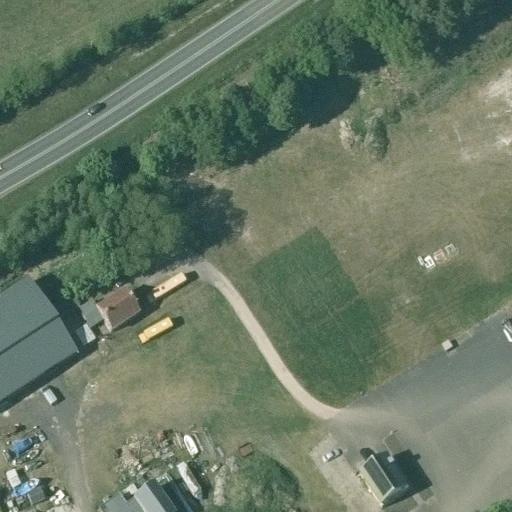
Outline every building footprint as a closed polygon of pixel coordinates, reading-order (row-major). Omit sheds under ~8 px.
[(511,69),(475,94),(510,145),(511,143),(511,69)] [(460,123),(395,160),(413,191),(478,155),(460,123)] [(377,173),(312,208),(329,240),(394,205),(377,173)] [(0,414),(77,367),(30,292),(0,311),(0,414)] [(123,294),(96,312),(90,305),(77,314),(89,331),(102,322),(110,335),(138,316),(123,294)] [(54,307),(62,319),(80,307),(72,295),(54,307)] [(380,465),(369,449),(319,482),(339,511),(341,511),(370,493),(381,510),(408,492),(387,460),(380,465)] [(118,501),(101,511),(169,511),(154,490),(124,511),(118,501)]
